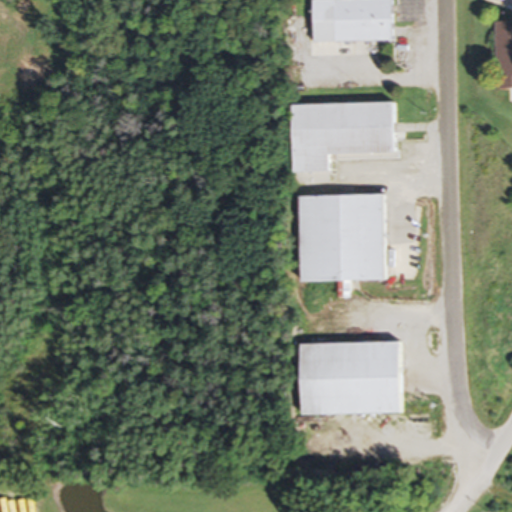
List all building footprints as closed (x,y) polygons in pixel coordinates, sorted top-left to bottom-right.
[(399,45),(399,3),(318,3),(319,45),(399,45)] [(511,92),(499,93),(498,24),(511,24),(511,92)] [(336,177),(336,159),(403,158),(402,108),(299,109),(300,177),(336,177)] [(305,201),(307,287),(393,285),(391,199),(305,201)] [(411,419),(410,347),(308,348),(309,420),(411,419)]
